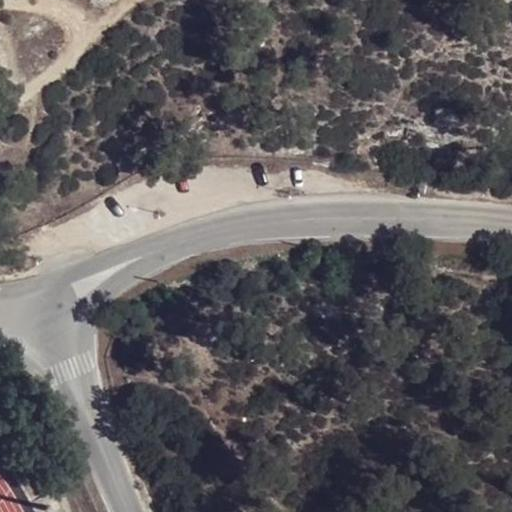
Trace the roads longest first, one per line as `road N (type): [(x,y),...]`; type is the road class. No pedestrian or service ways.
road 1 (residential): [(511,223),(367,216),(227,230),(40,307)]
road 2 (residential): [(40,307),(128,511)]
road 3 (track): [(0,116),(66,65),(85,39),(73,15),(9,0)]
